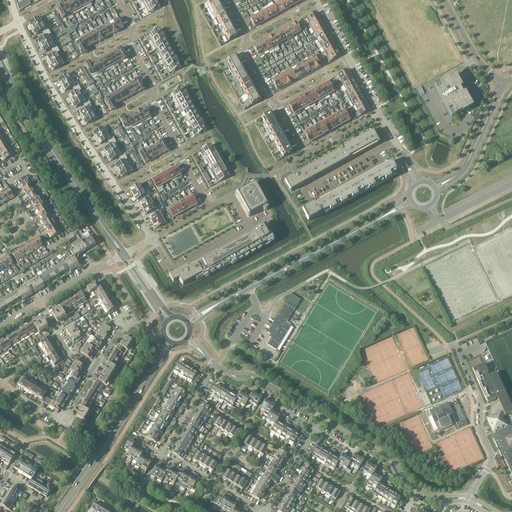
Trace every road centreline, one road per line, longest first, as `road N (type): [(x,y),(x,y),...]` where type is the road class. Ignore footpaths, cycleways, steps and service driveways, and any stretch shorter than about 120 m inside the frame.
road 1 (tertiary): [(123,255),(0,63)]
road 2 (residential): [(120,193),(65,112),(19,21)]
road 3 (tertiary): [(384,216),(216,303)]
road 4 (residential): [(375,150),(302,189),(309,202),(381,162)]
road 5 (residential): [(469,496),(491,454),(479,427),(480,399),(453,342),(446,345)]
road 6 (tertiary): [(59,511),(155,364)]
road 7 (residential): [(279,105),(306,154),(378,113)]
road 8 (residential): [(316,0),(378,113)]
road 9 (residential): [(151,239),(171,272),(249,228)]
